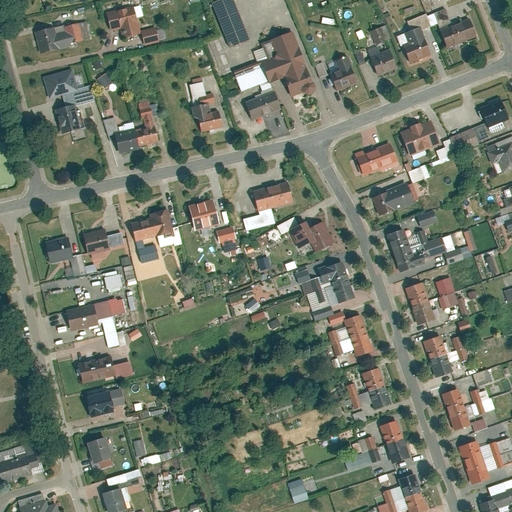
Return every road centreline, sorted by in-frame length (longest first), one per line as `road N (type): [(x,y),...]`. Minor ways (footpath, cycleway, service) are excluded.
road 1 (residential): [(451,511),(345,212),(309,142)]
road 2 (residential): [(70,480),(3,208)]
road 3 (residential): [(40,199),(309,142)]
road 4 (residential): [(309,142),(511,61)]
road 5 (residential): [(0,53),(40,199)]
